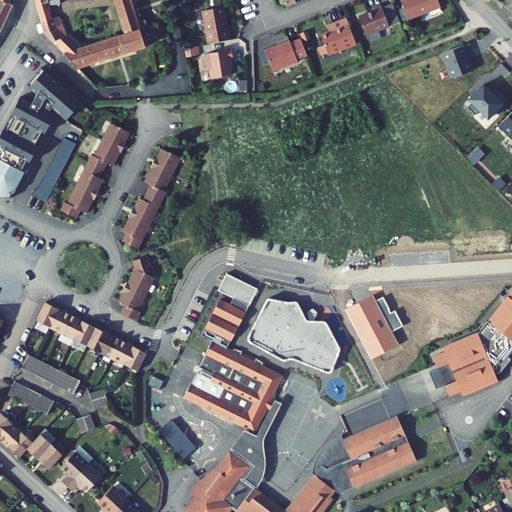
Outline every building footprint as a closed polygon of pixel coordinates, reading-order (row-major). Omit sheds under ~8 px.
[(0,0),(0,27),(4,30),(14,12),(14,0),(0,0)] [(43,0),(45,6),(46,6),(47,12),(60,9),(59,5),(68,3),(67,0),(43,0)] [(51,33),(87,68),(153,47),(138,0),(124,0),(135,34),(90,48),(78,37),(76,39),(68,17),(62,18),(49,21),(51,33)] [(399,0),(406,18),(438,7),(435,0),(399,0)] [(389,25),(381,4),(373,7),(374,9),(358,15),(365,34),(389,25)] [(210,32),(231,29),(227,8),(206,12),(210,32)] [(47,12),(49,21),(62,18),(60,9),(47,12)] [(357,44),(347,18),(333,24),(335,29),(321,34),(329,55),(357,44)] [(309,31),(303,33),(306,41),(312,39),(309,31)] [(293,41),(269,50),(277,71),(301,62),(300,60),(310,56),(303,39),(294,43),(293,41)] [(469,53),(466,44),(444,52),(453,77),(474,70),(468,53),(469,53)] [(198,47),(184,49),(186,58),(200,56),(198,47)] [(236,50),(212,55),(217,80),(238,76),(234,59),(238,58),(236,50)] [(258,52),(261,66),(266,65),(263,50),(258,52)] [(82,102),(43,70),(30,86),(41,95),(36,104),(29,100),(0,156),(0,165),(30,181),(62,118),(57,115),(60,110),(65,114),(71,108),(75,111),(82,102)] [(489,118),(510,98),(502,90),(496,95),(485,84),(470,99),(474,102),(469,106),(477,114),(481,110),(489,118)] [(511,112),(500,125),(510,135),(511,134),(511,135),(511,112)] [(112,120),(96,154),(94,153),(71,201),(69,200),(65,209),(80,216),(84,208),(91,211),(106,177),(103,176),(110,161),(116,163),(132,129),(112,120)] [(80,143),(68,137),(44,191),(42,190),(39,197),(52,203),(80,143)] [(144,245),(170,188),(168,187),(183,153),(164,144),(148,178),(154,180),(147,195),(143,193),(127,228),(131,230),(127,238),(144,245)] [(30,181),(0,165),(0,193),(5,198),(11,200),(11,201),(20,201),(20,194),(23,195),(30,181)] [(143,311),(160,278),(155,275),(158,269),(154,256),(139,261),(141,267),(133,282),(129,283),(121,301),(128,304),(124,312),(141,320),(145,312),(143,311)] [(230,298),(245,306),(254,289),(226,275),(219,291),(231,296),(230,298)] [(511,295),(479,337),(444,352),(445,356),(434,361),(438,372),(446,389),(450,400),(462,395),(463,400),(499,385),(496,379),(502,376),(511,363),(511,362),(510,361),(511,357),(511,295)] [(245,306),(230,298),(226,306),(215,301),(198,337),(209,342),(202,358),(197,369),(203,372),(201,377),(195,374),(182,402),(203,411),(202,414),(209,420),(212,415),(224,422),(222,427),(231,428),(232,425),(244,431),(253,436),(266,409),(260,406),(263,400),(268,403),(281,378),(259,367),(260,366),(253,359),(252,364),(238,358),(240,353),(232,351),(231,354),(224,350),(228,341),(228,342),(245,306)] [(267,302),(249,338),(249,339),(249,340),(250,342),(251,342),(282,360),(284,360),(286,360),(289,359),(291,359),(293,359),(295,360),(325,372),(326,372),(328,372),(329,372),(331,371),(332,370),(339,352),(339,350),(339,348),(327,325),(326,323),(323,322),(310,322),(308,321),(306,320),(298,304),(296,303),(291,303),(288,303),(271,300),(269,300),(267,302)] [(50,301),(42,318),(56,325),(64,308),(50,301)] [(75,313),(64,308),(56,325),(67,330),(75,313)] [(0,337),(9,319),(0,313),(0,337)] [(87,319),(75,313),(67,330),(75,334),(73,339),(77,341),(87,319)] [(101,326),(87,319),(77,341),(82,343),(84,339),(93,343),(101,326)] [(113,332),(101,326),(93,343),(100,347),(98,351),(102,353),(113,332)] [(125,338),(113,332),(102,353),(107,356),(109,351),(116,355),(125,338)] [(138,344),(125,338),(116,355),(125,359),(122,363),(127,366),(138,344)] [(150,350),(138,344),(127,366),(132,368),(134,364),(142,367),(150,350)] [(34,353),(27,366),(34,369),(40,356),(34,353)] [(47,359),(40,356),(34,369),(40,372),(47,359)] [(52,362),(47,359),(40,372),(46,375),(52,362)] [(59,365),(52,362),(46,375),(53,379),(59,365)] [(65,368),(59,365),(53,379),(59,382),(65,368)] [(72,372),(65,368),(59,382),(65,385),(72,372)] [(194,368),(191,373),(195,374),(201,377),(203,372),(197,369),(194,368)] [(78,375),(72,372),(65,385),(72,388),(78,375)] [(446,389),(438,372),(430,376),(437,393),(446,389)] [(85,378),(78,375),(72,388),(79,391),(85,378)] [(20,379),(14,392),(21,396),(28,383),(20,379)] [(34,386),(28,383),(21,396),(28,399),(34,386)] [(40,389),(34,386),(28,399),(34,402),(40,389)] [(94,390),(97,398),(110,394),(108,386),(94,390)] [(47,392),(40,389),(34,402),(41,405),(47,392)] [(53,395),(47,392),(41,405),(47,408),(53,395)] [(97,398),(99,405),(112,401),(110,394),(97,398)] [(60,399),(53,395),(47,408),(54,411),(60,399)] [(263,400),(260,406),(266,409),(270,411),(272,405),(268,403),(263,400)] [(280,406),(273,403),(272,405),(270,411),(256,438),(253,436),(244,431),(226,456),(228,457),(230,455),(246,466),(244,468),(246,470),(239,480),(255,491),(259,484),(262,479),(263,475),(264,470),(264,464),(264,459),(263,454),(263,449),(263,443),(264,439),(280,406)] [(0,417),(0,432),(4,436),(18,421),(7,410),(0,417)] [(95,412),(88,414),(93,429),(100,426),(95,412)] [(81,417),(85,431),(93,429),(88,414),(81,417)] [(343,461),(354,487),(416,459),(397,415),(343,440),(351,458),(343,461)] [(4,436),(13,445),(27,430),(18,421),(4,436)] [(13,445),(25,455),(32,446),(38,440),(27,430),(13,445)] [(32,446),(43,456),(60,438),(56,434),(53,437),(46,431),(38,440),(32,446)] [(343,440),(340,435),(333,439),(327,444),(321,450),(317,457),(316,459),(314,465),(312,473),(315,475),(322,465),(326,469),(343,461),(351,458),(343,440)] [(60,438),(43,456),(53,466),(68,450),(61,444),(64,441),(60,438)] [(80,449),(93,461),(98,456),(85,444),(80,449)] [(67,478),(72,483),(93,461),(80,449),(66,465),(73,472),(67,478)] [(228,457),(226,456),(219,465),(187,494),(194,501),(185,511),(228,511),(233,506),(239,510),(238,511),(317,511),(318,511),(321,511),(332,498),(330,496),(334,489),(314,475),(287,511),(283,511),(255,491),(239,480),(246,470),(244,468),(246,466),(230,455),(228,457)] [(93,461),(72,483),(78,488),(84,482),(91,489),(106,473),(93,461)] [(354,487),(343,461),(326,469),(322,465),(315,475),(314,475),(334,489),(339,487),(344,485),(346,490),(354,487)] [(107,511),(117,511),(132,498),(117,484),(103,499),(112,508),(107,511)] [(132,498),(117,511),(145,511),(146,511),(132,498)]
